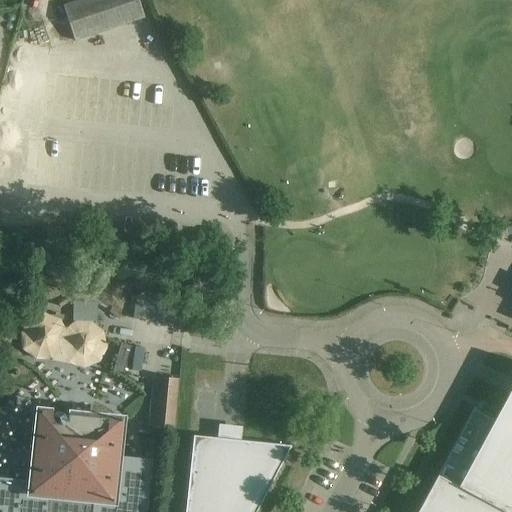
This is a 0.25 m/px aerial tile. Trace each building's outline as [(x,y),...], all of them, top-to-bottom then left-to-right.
[(144,19),(139,2),(138,0),(87,0),(64,8),(75,42),(144,19)] [(162,344),(168,330),(172,320),(132,303),(122,327),(162,344)] [(178,381),(158,379),(154,427),(174,429),(178,381)] [(511,511),(511,388),(494,422),(474,412),(476,409),(475,408),(418,511),(511,511)] [(147,511),(152,466),(112,462),(112,455),(111,448),(109,442),(105,436),(100,431),(95,427),(89,424),(82,422),(75,422),(68,423),(62,425),(56,428),(50,433),(46,438),(43,445),(41,451),(40,458),(41,465),(43,472),(42,483),(0,479),(0,511),(147,511)] [(257,511),(292,447),(243,442),(194,437),(185,511),(257,511)]
